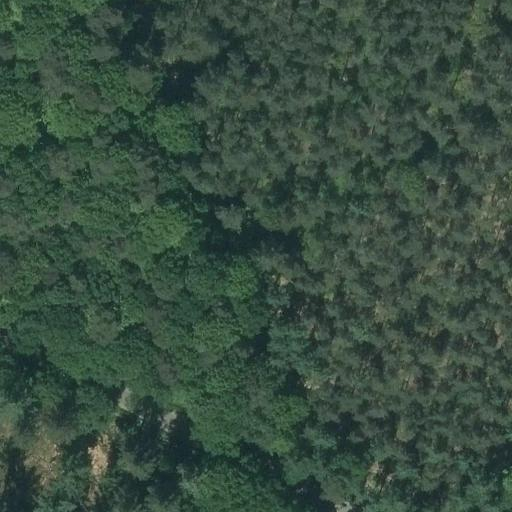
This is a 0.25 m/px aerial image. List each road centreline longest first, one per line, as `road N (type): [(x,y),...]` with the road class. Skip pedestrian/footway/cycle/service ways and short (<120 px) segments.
road 1 (track): [(267,462),(272,428),(249,346),(108,0)]
road 2 (tertiary): [(344,511),(0,333)]
